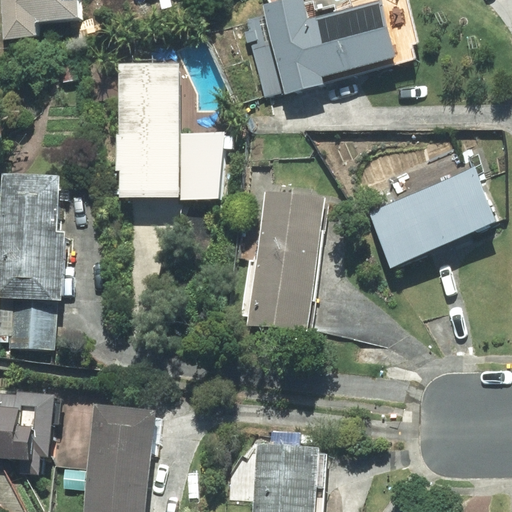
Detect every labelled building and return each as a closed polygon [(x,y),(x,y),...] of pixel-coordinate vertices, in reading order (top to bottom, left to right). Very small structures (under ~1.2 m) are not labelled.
[(12,0),(12,40),(51,40),(51,24),(92,23),(91,0),(12,0)] [(316,0),(297,0),(275,5),(297,93),(341,84),(339,74),(410,59),(398,3),(321,19),(316,0)] [(197,66),(134,64),(132,135),(130,135),(130,173),(135,173),(134,196),(232,201),(235,150),(240,150),(240,137),(194,135),(197,66)] [(317,155),(284,156),(284,173),(317,173),(317,155)] [(511,223),(486,163),(377,210),(403,272),(511,225),(511,223)] [(7,264),(10,264),(8,298),(71,301),(77,301),(80,232),(74,232),(77,176),(14,173),(10,247),(7,247),(7,264)] [(339,192),(272,189),(264,327),(331,331),(339,192)] [(0,457),(32,460),(30,479),(51,481),(53,461),(69,462),(73,393),(0,388),(0,457)] [(164,511),(175,409),(106,402),(94,511),(164,511)] [(328,511),(333,448),(268,443),(263,511),(328,511)]
